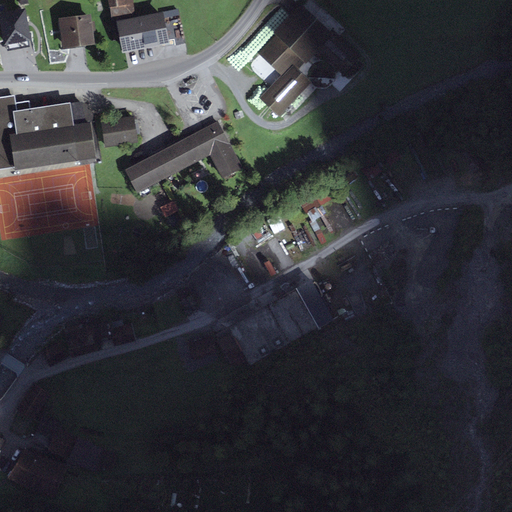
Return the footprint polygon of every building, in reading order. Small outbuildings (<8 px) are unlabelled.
[(134,15),(132,0),(109,0),(112,18),(134,15)] [(359,55),(299,0),(270,33),(274,37),(259,54),(281,74),(291,65),(298,58),(303,62),(312,52),(320,59),(322,56),(342,74),(359,55)] [(25,10),(0,13),(0,38),(1,45),(30,40),(25,10)] [(93,43),(89,16),(59,20),(62,47),(93,43)] [(310,82),(291,65),(258,99),(277,116),(310,82)] [(14,97),(0,98),(0,170),(94,156),(89,122),(85,123),(82,102),(17,112),(14,97)] [(137,141),(133,117),(102,122),(107,146),(137,141)] [(219,122),(125,171),(136,191),(211,152),(226,180),(244,170),(219,122)] [(385,151),(393,161),(405,151),(397,142),(385,151)] [(376,155),(364,165),(372,176),(385,166),(376,155)] [(329,179),(300,194),(307,209),(337,194),(329,179)] [(168,212),(181,206),(177,196),(163,202),(168,212)] [(249,367),(337,318),(315,280),(227,328),(249,367)] [(111,327),(115,343),(133,339),(130,323),(111,327)] [(66,336),(71,356),(99,348),(93,329),(66,336)] [(217,352),(212,338),(190,346),(195,360),(217,352)] [(65,359),(60,347),(44,354),(49,366),(65,359)] [(49,395),(35,387),(21,413),(35,421),(49,395)] [(49,418),(42,435),(60,443),(67,426),(49,418)] [(60,443),(56,453),(71,458),(79,439),(64,433),(60,443)] [(106,449),(79,439),(71,461),(98,471),(106,449)] [(106,449),(98,471),(104,474),(105,470),(113,472),(120,454),(106,449)] [(67,472),(26,452),(14,477),(55,497),(67,472)]
